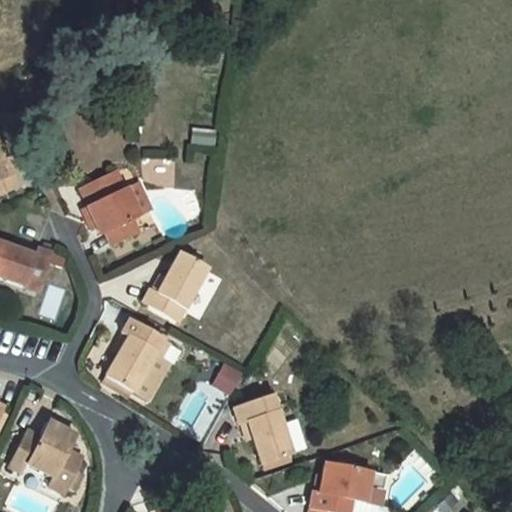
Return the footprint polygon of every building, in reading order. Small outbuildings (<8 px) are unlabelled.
[(0,160),(0,158),(0,179),(12,175),(5,158),(0,160)] [(110,247),(144,230),(123,189),(114,171),(109,175),(82,188),(91,205),(84,209),(98,237),(104,234),(110,247)] [(0,193),(17,187),(12,175),(0,179),(0,193)] [(91,205),(82,188),(75,190),(84,208),(91,205)] [(49,255),(35,251),(34,252),(32,257),(16,252),(0,246),(0,279),(37,292),(49,255)] [(32,257),(34,252),(17,247),(16,252),(32,257)] [(205,270),(177,255),(164,279),(155,295),(150,292),(148,292),(141,305),(176,324),(205,270)] [(164,279),(159,276),(150,292),(155,295),(164,279)] [(153,355),(160,341),(127,322),(119,336),(125,340),(116,355),(103,379),(130,394),(145,404),(168,364),(153,355)] [(125,340),(120,337),(112,352),(116,355),(125,340)] [(229,396),(240,376),(224,367),(212,387),(229,396)] [(127,399),(130,394),(103,379),(100,384),(127,399)] [(239,426),(245,423),(250,440),(259,467),(289,457),(269,397),(231,410),(236,426),(239,426)] [(245,423),(239,426),(244,442),(250,440),(245,423)] [(73,439),(45,425),(37,439),(25,433),(7,468),(21,475),(25,466),(51,479),(47,488),(63,496),(66,489),(74,474),(80,461),(65,453),(73,439)] [(351,463),(337,460),(336,468),(350,470),(351,463)] [(336,468),(323,465),(317,495),(310,493),(306,511),(346,511),(349,502),(378,508),(384,477),(350,470),(336,468)] [(81,477),(74,474),(66,489),(74,493),(81,477)]
